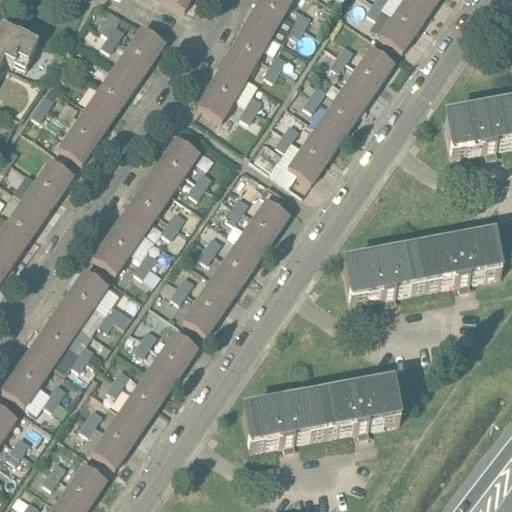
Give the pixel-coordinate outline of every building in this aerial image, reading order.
[(192,0),(160,0),(158,5),(183,18),(192,0)] [(262,0),(257,9),(282,23),(294,2),(290,0),(262,0)] [(378,0),(372,10),(382,16),(389,5),(381,0),(378,0)] [(406,0),(404,3),(428,20),(441,0),(406,0)] [(391,23),(414,40),(428,20),(404,3),(391,23)] [(245,30),(269,44),(282,23),(257,9),(245,30)] [(365,20),(374,27),(382,16),(372,10),(365,20)] [(115,50),(122,39),(114,33),(120,25),(110,19),(97,37),(106,44),(115,50)] [(293,29),(302,35),(308,25),(299,19),(293,29)] [(414,40),(391,23),(377,43),(401,60),(414,40)] [(286,41),(295,47),(302,35),(293,29),(286,41)] [(233,51),(257,65),(269,44),(245,30),(233,51)] [(0,35),(0,65),(3,67),(24,78),(36,51),(16,40),(15,41),(1,34),(0,35)] [(127,56),(150,72),(164,52),(141,36),(127,56)] [(100,54),(108,60),(115,50),(106,44),(100,54)] [(221,72),(245,87),(257,65),(233,51),(221,72)] [(336,63),(345,69),(350,60),(342,55),(336,63)] [(355,75),(379,92),(393,71),(369,55),(355,75)] [(113,76),(136,92),(150,72),(127,56),(113,76)] [(62,72),(72,77),(78,66),(68,61),(62,72)] [(268,72),(278,78),(284,66),(275,61),(268,72)] [(328,74),(338,80),(345,69),(336,63),(328,74)] [(56,83),(66,89),(72,77),(62,72),(56,83)] [(208,93),(233,108),(245,87),(221,72),(208,93)] [(262,83),(271,88),(278,78),(268,72),(262,83)] [(365,112),(379,92),(355,75),(341,95),(365,112)] [(99,96),(122,112),(136,92),(113,76),(99,96)] [(309,102),(318,109),(325,98),(316,92),(309,102)] [(233,108),(208,93),(196,114),(220,129),(233,108)] [(327,115),(351,132),(365,112),(341,95),(327,115)] [(85,116),(108,132),(122,112),(99,96),(85,116)] [(36,112),(46,118),(53,108),(44,101),(36,112)] [(244,113),(254,119),(260,108),(251,102),(244,113)] [(302,113),(310,120),(318,109),(309,102),(302,113)] [(29,122),(39,129),(46,118),(36,112),(29,122)] [(238,124),(247,130),(254,119),(244,113),(238,124)] [(495,156),(511,153),(511,114),(444,127),(451,164),(483,158),(483,160),(495,158),(495,156)] [(314,135),(337,152),(351,132),(327,115),(314,135)] [(71,136),(94,152),(108,132),(85,116),(71,136)] [(281,142),(290,149),(298,138),(288,132),(281,142)] [(300,156),(323,172),(337,152),(314,135),(300,156)] [(94,152),(71,136),(57,156),(80,172),(94,152)] [(274,153),(283,159),(290,149),(281,142),(274,153)] [(161,166),(185,182),(199,162),(175,146),(161,166)] [(0,165),(9,171),(17,160),(8,154),(0,165)] [(323,172),(300,156),(286,176),(309,192),(323,172)] [(0,165),(0,180),(2,182),(9,171),(0,165)] [(171,202),(185,182),(161,166),(147,186),(171,202)] [(35,188),(59,204),(72,184),(48,167),(35,188)] [(194,189),(203,196),(210,185),(201,179),(194,189)] [(133,206),(157,222),(171,202),(147,186),(133,206)] [(45,224),(59,204),(35,188),(21,208),(45,224)] [(187,200),(196,206),(203,196),(194,189),(187,200)] [(290,210),(266,193),(259,204),(263,207),(283,220),(290,210)] [(231,214),(241,221),(247,211),(238,205),(231,214)] [(119,226),(143,242),(157,222),(133,206),(119,226)] [(250,227),(274,244),(288,224),(283,220),(263,207),(250,227)] [(7,228),(31,244),(45,224),(21,208),(7,228)] [(223,226),(233,232),(241,221),(231,214),(223,226)] [(167,229),(176,236),(183,226),(174,218),(167,229)] [(105,246),(129,263),(143,242),(119,226),(105,246)] [(260,264),(274,244),(250,227),(236,247),(260,264)] [(0,237),(0,252),(17,264),(31,244),(7,228),(0,237)] [(160,240),(168,246),(176,236),(167,229),(160,240)] [(203,255),(213,261),(220,251),(211,244),(203,255)] [(129,263),(105,246),(92,266),(115,283),(129,263)] [(456,294),(462,293),(468,292),(467,290),(500,284),(493,246),(418,260),(424,298),(456,292),(456,294)] [(222,267),(246,284),(260,264),(236,247),(222,267)] [(0,282),(3,284),(17,264),(0,252),(0,282)] [(196,266),(206,272),(213,261),(203,255),(196,266)] [(140,268),(150,275),(157,265),(147,258),(140,268)] [(394,303),(424,298),(418,260),(343,273),(350,311),(382,305),(382,307),(387,306),(394,305),(394,303)] [(208,287),(232,304),(246,284),(222,267),(208,287)] [(160,282),(150,275),(140,268),(133,279),(152,293),(160,282)] [(70,299),(94,315),(107,295),(83,278),(70,299)] [(176,294),(186,301),(193,290),(184,283),(176,294)] [(179,311),(186,301),(176,294),(165,287),(158,297),(179,311)] [(194,308),(218,324),(232,304),(208,287),(194,308)] [(56,319),(80,335),(94,315),(70,299),(56,319)] [(218,324),(194,308),(180,328),(205,344),(218,324)] [(103,322),(112,328),(124,336),(134,321),(122,312),(119,317),(110,311),(103,322)] [(66,355),(80,335),(56,319),(42,339),(66,355)] [(112,328),(103,322),(96,331),(96,332),(105,339),(108,334),(112,328)] [(140,347),(149,353),(156,343),(148,337),(140,347)] [(52,375),(66,355),(42,339),(28,359),(52,375)] [(158,360),(183,376),(196,356),(172,340),(158,360)] [(132,359),(142,365),(149,353),(140,347),(132,359)] [(76,362),(85,368),(92,357),(83,351),(76,362)] [(14,379),(38,395),(52,375),(28,359),(14,379)] [(169,396),(183,376),(158,360),(144,380),(169,396)] [(68,372),(77,379),(85,368),(76,362),(68,372)] [(112,387),(122,394),(129,383),(120,377),(112,387)] [(38,395),(14,379),(1,399),(25,415),(38,395)] [(131,400),(155,417),(169,396),(144,380),(131,400)] [(105,398),(114,405),(122,394),(112,387),(105,398)] [(48,401),(57,407),(64,397),(55,391),(48,401)] [(355,440),(362,439),(367,438),(367,436),(399,430),(392,392),(317,406),(324,444),(355,438),(355,440)] [(117,420),(141,437),(155,417),(131,400),(117,420)] [(68,415),(57,407),(48,401),(40,412),(60,426),(68,415)] [(293,449),(324,444),(317,406),(242,420),(249,457),(281,451),(281,453),(286,453),(293,451),(293,449)] [(0,446),(2,448),(16,427),(0,416),(0,446)] [(86,426),(95,433),(102,423),(93,416),(86,426)] [(103,440),(127,457),(141,437),(117,420),(103,440)] [(78,437),(87,443),(95,433),(86,426),(78,437)] [(127,457),(103,440),(89,460),(114,477),(127,457)] [(12,454),(21,460),(28,450),(19,444),(12,454)] [(4,465),(13,471),(21,460),(12,454),(4,465)] [(49,480),(58,486),(64,476),(56,470),(49,480)] [(67,493),(91,510),(105,489),(82,472),(67,493)] [(41,491),(50,497),(58,486),(49,480),(41,491)] [(89,511),(91,510),(67,493),(54,511),(89,511)]
